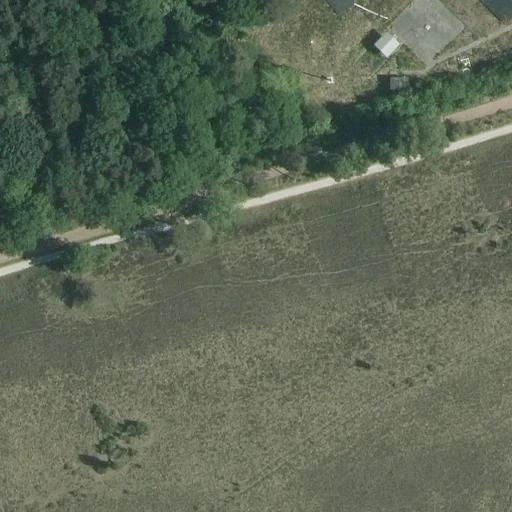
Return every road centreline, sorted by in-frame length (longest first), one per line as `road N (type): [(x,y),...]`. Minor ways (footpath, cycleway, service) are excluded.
road 1 (track): [(511,105),(197,195)]
road 2 (track): [(197,195),(0,252)]
